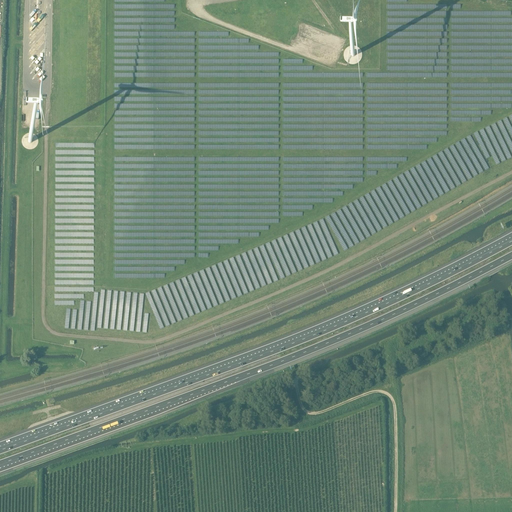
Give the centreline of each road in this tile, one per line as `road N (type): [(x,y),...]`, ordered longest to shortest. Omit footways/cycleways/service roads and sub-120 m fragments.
road 1 (track): [(511,111),(236,250),(155,284),(109,283),(111,0)]
road 2 (motorway): [(511,241),(324,331),(0,450)]
road 3 (motorway): [(0,463),(315,347),(511,255)]
road 4 (track): [(511,80),(110,80)]
road 5 (track): [(429,153),(110,153)]
road 6 (track): [(196,267),(196,10)]
road 7 (track): [(395,511),(396,414),(389,395),(375,391),(310,416),(297,383)]
road 8 (track): [(281,230),(281,51)]
road 9 (track): [(449,0),(449,140)]
